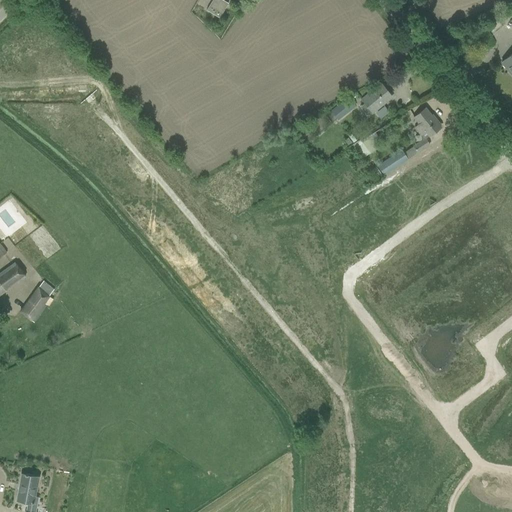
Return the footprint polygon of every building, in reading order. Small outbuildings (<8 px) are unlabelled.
[(228,3),(224,0),(222,0),(212,0),(206,10),(219,18),(228,3)] [(511,53),(501,62),(511,75),(511,53)] [(381,84),(363,98),(374,111),(391,97),(381,84)] [(331,111),(338,119),(355,106),(348,98),(331,111)] [(419,124),(414,128),(420,135),(425,131),(429,136),(440,127),(439,126),(441,125),(437,120),(435,121),(425,108),(414,117),(419,124)] [(376,133),(362,142),(361,140),(352,146),(360,158),(369,152),(377,147),(374,142),(379,139),(376,133)] [(429,145),(425,139),(403,153),(401,150),(377,165),(383,174),(429,145)] [(417,180),(406,188),(420,205),(430,197),(417,180)] [(406,188),(396,195),(410,213),(420,205),(406,188)] [(396,195),(387,203),(400,220),(410,213),(396,195)] [(387,203),(376,211),(389,228),(400,220),(387,203)] [(364,221),(354,229),(367,246),(377,238),(364,221)] [(354,229),(344,236),(357,254),(367,246),(354,229)] [(344,236),(333,245),(346,262),(357,254),(344,236)] [(15,262),(0,273),(0,294),(25,277),(15,262)] [(389,276),(368,292),(375,301),(381,297),(387,305),(402,293),(409,288),(404,282),(397,287),(389,276)] [(38,287),(32,294),(44,303),(50,295),(49,295),(54,289),(43,280),(38,287)] [(387,305),(382,309),(388,318),(393,313),(400,322),(415,310),(422,305),(417,298),(410,303),(407,300),(402,293),(387,305)] [(400,322),(394,326),(400,333),(406,329),(413,338),(435,322),(429,315),(423,320),(415,310),(400,322)] [(435,322),(413,338),(420,348),(415,352),(421,360),(441,344),(433,333),(440,328),(435,322)] [(453,356),(447,361),(459,377),(468,371),(472,376),(481,369),(469,354),(459,363),(453,356)] [(445,373),(435,381),(446,396),(455,389),(451,384),(459,377),(447,361),(440,366),(445,373)] [(359,429),(364,458),(376,456),(371,427),(359,429)] [(21,474),(17,500),(28,502),(34,504),(35,497),(39,477),(32,476),(31,476),(21,474)]
